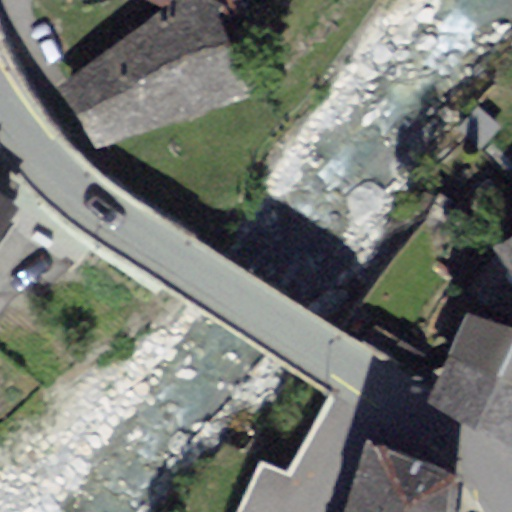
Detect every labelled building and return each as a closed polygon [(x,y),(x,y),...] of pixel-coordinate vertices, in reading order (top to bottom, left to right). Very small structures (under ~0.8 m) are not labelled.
[(244,89),(221,20),(234,0),(238,0),(245,3),(246,0),(158,0),(160,1),(172,10),(69,81),(75,91),(99,140),(244,89)] [(0,226),(15,204),(0,194),(0,226)] [(511,230),(495,239),(511,271),(511,230)] [(511,326),(466,308),(428,398),(511,432),(511,326)] [(346,491),(339,511),(443,511),(445,470),(361,444),(346,491)]
